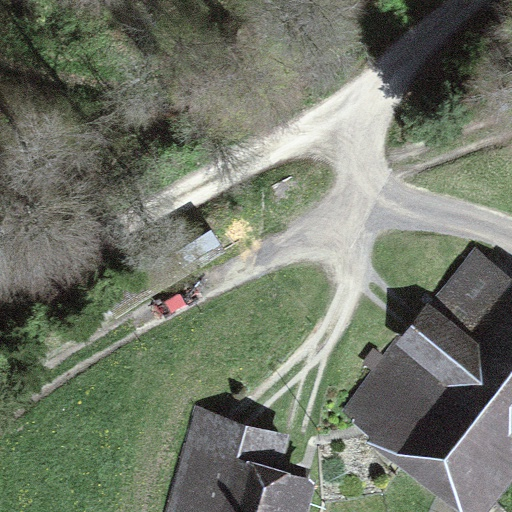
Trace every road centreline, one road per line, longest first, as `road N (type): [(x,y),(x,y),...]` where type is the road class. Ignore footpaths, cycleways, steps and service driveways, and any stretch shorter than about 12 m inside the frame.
road 1 (track): [(0,290),(329,112),(472,0)]
road 2 (track): [(0,422),(286,245),(347,140)]
road 3 (track): [(329,112),(376,184),(399,204),(511,234)]
